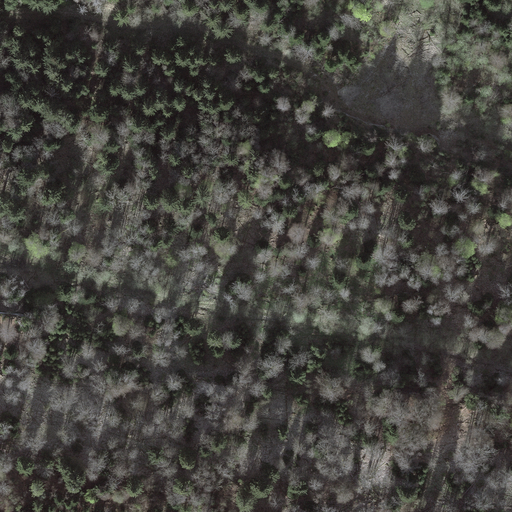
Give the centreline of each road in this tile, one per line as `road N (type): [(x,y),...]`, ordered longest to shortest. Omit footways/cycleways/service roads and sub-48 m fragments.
road 1 (track): [(0,9),(223,33),(298,63),(365,110),(511,142)]
road 2 (track): [(0,249),(155,298),(511,364)]
